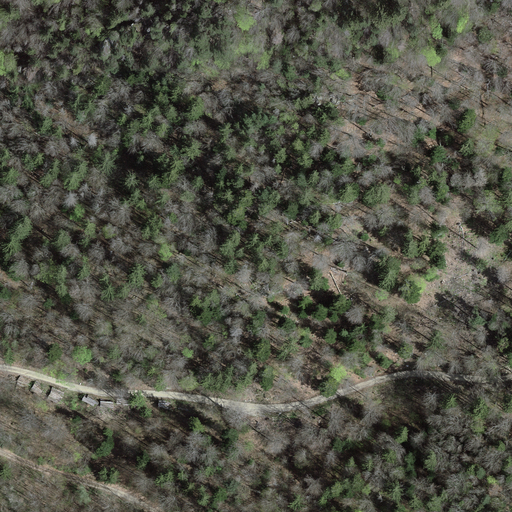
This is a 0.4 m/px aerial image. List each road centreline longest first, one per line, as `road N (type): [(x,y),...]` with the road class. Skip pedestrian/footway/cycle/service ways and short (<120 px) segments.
road 1 (track): [(511,383),(379,376),(305,403),(259,407),(94,390),(0,367)]
road 2 (track): [(152,511),(0,452)]
